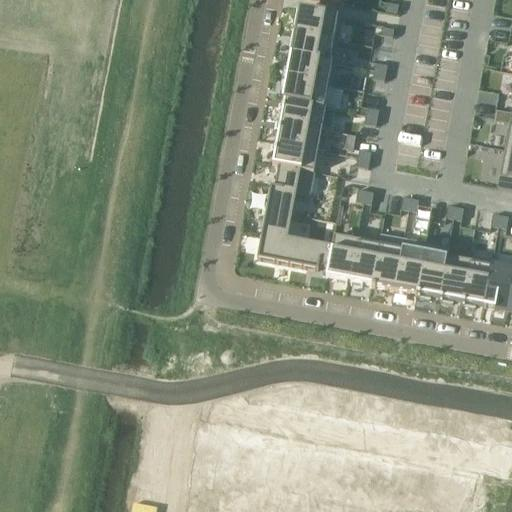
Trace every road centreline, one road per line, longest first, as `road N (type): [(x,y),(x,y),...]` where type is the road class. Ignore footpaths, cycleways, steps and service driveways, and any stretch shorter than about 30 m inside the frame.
road 1 (residential): [(259,0),(203,297),(511,354)]
road 2 (residential): [(0,357),(19,368),(178,394),(294,370),(511,406)]
